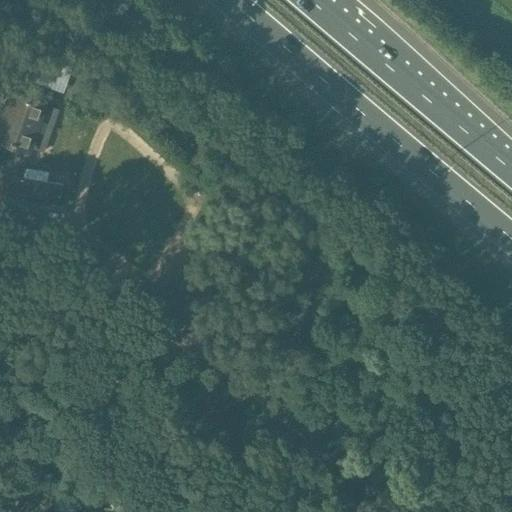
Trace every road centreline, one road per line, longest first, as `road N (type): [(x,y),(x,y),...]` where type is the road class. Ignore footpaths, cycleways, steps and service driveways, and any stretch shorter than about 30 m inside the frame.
road 1 (track): [(0,360),(95,412),(197,398),(275,411),(413,511)]
road 2 (motorway): [(223,0),(511,241)]
road 3 (motorway): [(511,171),(309,0)]
